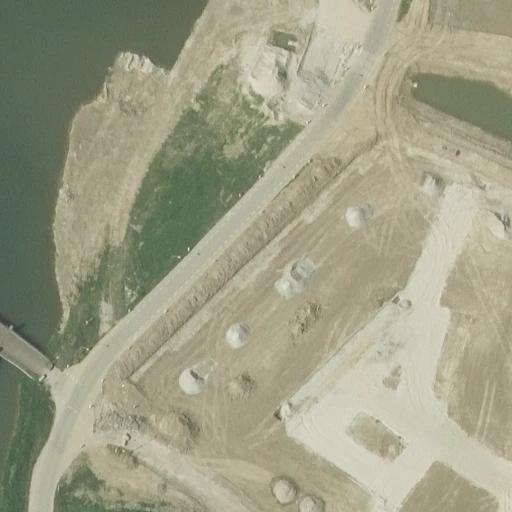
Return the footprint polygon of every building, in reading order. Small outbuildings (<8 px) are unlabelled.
[(392,164),(366,190),(385,210),(373,222),(385,234),(416,204),(399,186),(406,179),(392,164)] [(471,236),(464,251),(500,268),(511,242),(511,225),(496,218),(485,243),(471,236)] [(329,231),(310,249),(341,280),(370,253),(358,241),(348,251),(329,231)] [(511,242),(500,268),(511,273),(511,242)] [(310,249),(292,266),(311,286),(300,296),(312,308),(341,280),(310,249)] [(394,249),(388,254),(396,263),(402,258),(394,249)] [(111,324),(132,306),(119,289),(97,307),(111,324)] [(249,299),(231,316),(262,348),(291,320),(279,308),(269,318),(249,299)] [(231,316),(213,334),(232,353),(221,364),(233,376),(262,348),(231,316)] [(465,346),(463,353),(474,357),(476,349),(465,346)] [(460,363),(458,371),(470,374),(472,367),(460,363)] [(511,366),(505,365),(500,382),(511,385),(511,366)] [(458,371),(456,379),(468,382),(470,374),(458,371)] [(511,385),(500,382),(495,400),(511,404),(511,385)] [(451,398),(449,406),(460,409),(462,401),(451,398)] [(511,404),(495,400),(491,417),(511,422),(511,404)] [(449,406),(447,413),(458,416),(460,409),(449,406)] [(511,422),(491,417),(485,439),(511,446),(511,422)] [(280,425),(273,434),(279,439),(286,429),(280,425)] [(286,429),(279,439),(286,444),(293,434),(286,429)] [(248,446),(226,476),(243,488),(265,458),(248,446)] [(313,449),(306,459),(312,463),(319,454),(313,449)] [(319,454),(312,463),(319,468),(326,458),(319,454)] [(265,458),(243,488),(260,500),(282,470),(265,458)] [(282,470),(260,500),(276,511),(277,511),(280,508),(281,508),(280,507),(298,482),(282,470)] [(430,472),(425,479),(435,486),(439,480),(430,472)] [(346,473),(339,483),(346,487),(353,478),(346,473)] [(298,482),(280,507),(281,508),(286,511),(301,511),(318,489),(301,477),(298,482)] [(353,478),(346,487),(352,492),(359,482),(353,478)] [(464,481),(451,498),(470,511),(486,511),(494,502),(464,481)] [(318,489),(301,511),(327,511),(335,502),(318,489)] [(418,489),(413,495),(423,503),(427,496),(418,489)] [(413,495),(408,502),(418,509),(423,503),(413,495)] [(470,511),(451,498),(441,511),(470,511)] [(349,511),(335,502),(327,511),(349,511)]
